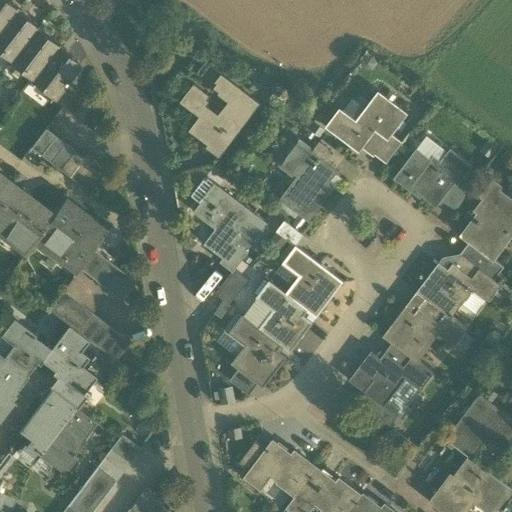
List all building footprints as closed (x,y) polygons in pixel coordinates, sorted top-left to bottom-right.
[(5,0),(0,0),(0,30),(13,13),(2,4),(5,1),(5,0)] [(16,9),(5,1),(2,4),(13,13),(16,9)] [(16,9),(13,13),(0,30),(0,53),(9,60),(11,62),(35,31),(24,23),(27,20),(29,17),(17,8),(16,9)] [(37,28),(27,20),(24,23),(35,31),(37,28)] [(37,28),(35,31),(11,62),(10,63),(32,80),(55,50),(45,42),(48,38),(50,35),(38,26),(37,28)] [(58,46),(48,38),(45,42),(55,50),(58,46)] [(58,46),(55,50),(32,80),(31,82),(53,99),(67,81),(78,67),(67,59),(69,56),(71,54),(59,45),(58,46)] [(9,60),(0,53),(0,71),(0,72),(9,60)] [(364,53),(359,60),(363,69),(372,70),(378,63),(374,54),(364,53)] [(80,63),(69,56),(67,59),(78,67),(80,63)] [(206,148),(211,152),(226,132),(235,139),(261,104),(222,74),(215,82),(218,84),(215,88),(220,92),(218,95),(229,102),(219,115),(207,106),(210,102),(207,100),(210,96),(194,84),(181,102),(200,117),(189,131),(208,145),(206,148)] [(67,81),(53,99),(63,106),(77,89),(67,81)] [(62,108),(72,115),(86,96),(77,89),(63,106),(62,108)] [(364,146),(377,156),(393,134),(408,114),(379,92),(366,108),(357,121),(343,110),(340,108),(326,126),(360,152),(364,146)] [(95,103),(86,96),(72,115),(81,122),(95,103)] [(352,98),(343,110),(357,121),(366,108),(352,98)] [(105,110),(95,103),(81,122),(91,130),(105,110)] [(31,149),(40,156),(55,137),(45,130),(31,149)] [(211,152),(220,158),(235,139),(226,132),(211,152)] [(377,156),(386,163),(402,141),(393,134),(377,156)] [(426,135),(417,148),(431,158),(434,155),(441,160),(448,152),(426,135)] [(40,156),(50,164),(64,145),(55,137),(40,156)] [(312,151),(335,168),(345,156),(322,138),(312,151)] [(498,147),(488,139),(480,150),(490,158),(498,147)] [(280,199),(309,221),(337,184),(332,180),(339,171),(335,168),(312,151),(299,141),(286,158),(302,170),(295,179),(280,199)] [(50,164),(60,171),(74,152),(64,145),(50,164)] [(451,148),(448,152),(441,160),(434,155),(431,158),(417,148),(394,178),(416,194),(417,192),(436,207),(439,203),(455,181),(458,183),(472,165),(451,148)] [(60,171),(69,178),(84,159),(74,152),(60,171)] [(302,170),(286,158),(279,167),(295,179),(302,170)] [(69,178),(79,185),(93,166),(84,159),(69,178)] [(103,174),(93,166),(79,185),(88,193),(103,174)] [(469,241),(494,260),(496,259),(505,246),(500,242),(507,232),(510,234),(511,230),(511,196),(501,188),(504,184),(493,176),(479,196),(485,201),(460,234),(469,241)] [(191,195),(201,202),(204,198),(208,201),(219,186),(208,178),(206,181),(203,179),(191,195)] [(0,229),(4,233),(30,198),(5,180),(4,182),(0,187),(0,229)] [(439,203),(451,212),(468,191),(458,183),(455,181),(439,203)] [(208,247),(223,259),(223,258),(236,241),(248,250),(268,223),(219,186),(208,201),(204,198),(201,202),(193,212),(219,231),(208,247)] [(28,251),(34,242),(53,217),(53,216),(30,198),(4,233),(1,236),(12,244),(15,241),(28,251)] [(65,200),(53,216),(53,217),(34,242),(77,274),(80,270),(95,250),(108,233),(65,200)] [(276,232),(296,246),(296,245),(298,246),(305,236),(289,224),(284,220),(276,232)] [(221,262),(232,271),(233,271),(248,251),(248,250),(236,241),(223,258),(223,259),(221,262)] [(469,241),(460,253),(481,269),(495,280),(506,266),(496,259),(494,260),(469,241)] [(293,285),(287,294),(311,312),(317,317),(344,281),(298,246),(296,245),(296,246),(284,262),(301,275),(293,285)] [(80,270),(90,277),(104,258),(95,250),(80,270)] [(473,279),(481,269),(460,253),(452,264),(473,279)] [(90,277),(99,284),(114,265),(104,258),(90,277)] [(301,275),(284,262),(276,272),(293,285),(301,275)] [(427,298),(446,313),(452,317),(462,304),(472,291),(487,302),(500,284),(495,280),(481,269),(473,279),(452,264),(448,269),(439,262),(417,291),(427,298)] [(99,284),(109,291),(123,272),(114,265),(99,284)] [(233,272),(233,271),(232,271),(215,294),(229,305),(249,279),(236,268),(233,272)] [(133,279),(123,272),(109,291),(118,299),(119,299),(133,280),(133,279)] [(273,311),(260,328),(285,347),(291,352),(313,322),(307,317),(311,312),(287,294),(269,280),(256,298),(273,311)] [(427,298),(417,291),(405,307),(414,315),(419,308),(427,298)] [(477,315),(487,302),(472,291),(462,304),(477,315)] [(49,311),(58,318),(73,299),(63,292),(49,311)] [(273,311),(256,298),(243,315),(260,328),(273,311)] [(419,308),(439,323),(446,313),(427,298),(419,308)] [(82,306),(73,299),(58,318),(68,326),(82,306)] [(92,313),(82,306),(68,326),(77,333),(92,314),(92,313)] [(467,329),(452,317),(446,313),(439,323),(419,308),(414,315),(405,307),(383,336),(392,342),(412,358),(404,368),(384,353),(381,358),(371,351),(349,380),(366,393),(384,406),(385,405),(405,378),(420,390),(433,373),(418,362),(439,334),(454,345),(455,344),(466,330),(467,329)] [(102,321),(92,314),(77,333),(87,340),(102,321)] [(281,352),(285,347),(260,328),(243,315),(242,315),(229,332),(245,344),(237,356),(231,363),(238,368),(257,383),(263,387),(286,356),(281,352)] [(39,365),(42,361),(41,361),(50,349),(34,337),(35,335),(13,318),(0,335),(13,345),(4,358),(0,354),(0,378),(16,391),(28,376),(23,373),(33,360),(39,365)] [(111,328),(102,321),(87,340),(88,341),(97,347),(111,328)] [(50,387),(52,389),(78,408),(87,396),(87,397),(91,393),(87,390),(97,377),(83,367),(89,358),(81,352),(81,351),(88,341),(87,340),(77,333),(68,326),(50,349),(41,361),(42,361),(59,374),(50,387)] [(121,335),(111,328),(97,347),(106,355),(121,335)] [(245,344),(229,332),(225,329),(217,341),(237,356),(245,344)] [(466,330),(455,344),(465,352),(476,337),(466,330)] [(491,330),(483,341),(493,349),(502,338),(491,330)] [(130,343),(121,335),(106,355),(116,362),(131,343),(130,343)] [(384,353),(404,368),(412,358),(392,342),(384,353)] [(491,352),(481,345),(470,359),(480,367),(491,352)] [(229,380),(248,395),(257,383),(238,368),(229,380)] [(0,414),(17,391),(16,391),(0,378),(0,414)] [(408,405),(420,390),(405,378),(385,405),(398,415),(403,418),(411,407),(408,405)] [(219,388),(222,404),(236,402),(233,386),(219,388)] [(94,421),(78,408),(52,389),(20,432),(31,441),(29,442),(40,450),(37,453),(39,455),(41,452),(47,452),(51,456),(52,463),(58,468),(67,467),(75,456),(72,453),(77,446),(81,446),(84,444),(85,439),(82,436),(94,421)] [(359,402),(390,426),(398,415),(385,405),(384,406),(366,393),(359,402)] [(446,438),(468,455),(471,458),(487,437),(490,433),(506,445),(511,437),(511,417),(480,393),(446,438)] [(490,433),(487,437),(503,449),(506,445),(490,433)] [(121,435),(111,448),(130,463),(140,449),(121,435)] [(239,462),(249,470),(266,448),(256,440),(239,462)] [(276,484),(294,498),(317,467),(318,466),(295,449),(292,454),(273,440),(266,448),(249,470),(244,478),(261,491),(270,478),(276,482),(276,484)] [(23,451),(29,442),(23,444),(21,447),(20,447),(16,452),(47,475),(50,471),(49,466),(52,463),(51,456),(47,452),(41,452),(39,455),(35,460),(23,451)] [(35,460),(39,455),(37,453),(40,450),(29,442),(23,451),(35,460)] [(122,472),(130,463),(111,448),(103,458),(122,472)] [(511,490),(511,488),(471,458),(468,455),(454,474),(451,472),(429,501),(435,505),(443,511),(466,511),(475,500),(479,496),(498,510),(511,490)] [(115,482),(122,472),(103,458),(96,467),(115,482)] [(108,491),(115,482),(96,467),(89,477),(108,491)] [(336,482),(317,467),(294,498),(286,509),(289,511),(308,511),(315,504),(322,509),(320,511),(321,511),(348,511),(362,494),(340,477),(336,482)] [(101,501),(108,491),(89,477),(82,486),(101,501)] [(94,510),(101,501),(82,486),(74,496),(94,510)] [(144,490),(137,499),(153,511),(157,511),(158,511),(163,504),(144,490)] [(363,493),(362,494),(348,511),(396,511),(385,503),(382,507),(363,493)] [(75,511),(92,511),(94,510),(74,496),(67,506),(75,511)] [(479,496),(475,500),(491,511),(495,511),(498,510),(479,496)] [(134,511),(153,511),(137,499),(130,509),(134,511)]
